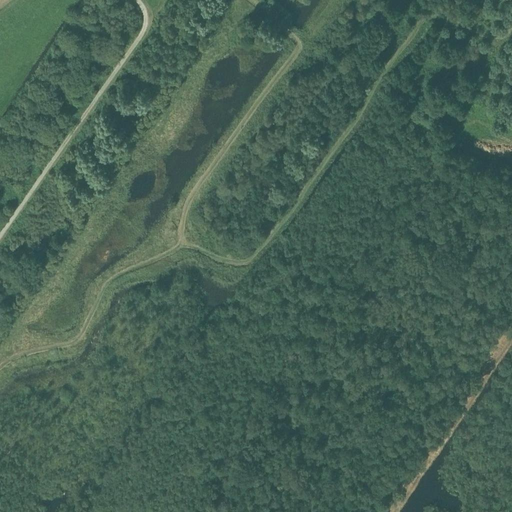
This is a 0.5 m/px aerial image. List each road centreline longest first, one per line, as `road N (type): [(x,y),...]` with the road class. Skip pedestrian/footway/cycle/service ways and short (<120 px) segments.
road 1 (track): [(0,365),(69,342),(106,281),(171,245),(231,261),(262,249),(419,22),(437,17),(499,38),(511,20)]
road 2 (track): [(0,361),(245,6)]
road 3 (track): [(171,245),(171,229),(335,0)]
road 4 (track): [(135,0),(147,28),(0,230)]
